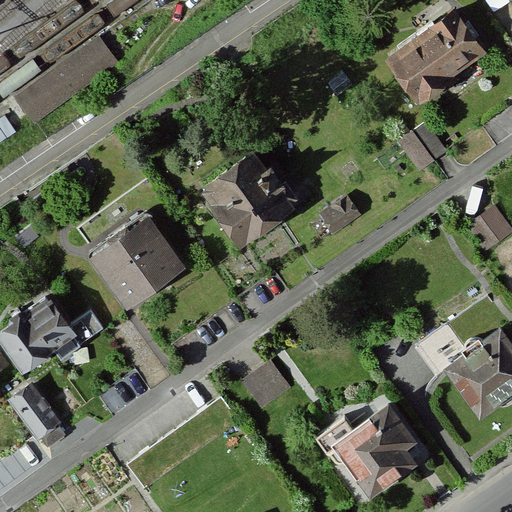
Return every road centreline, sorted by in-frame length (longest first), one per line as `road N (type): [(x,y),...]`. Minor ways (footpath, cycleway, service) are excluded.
road 1 (residential): [(511,145),(0,510)]
road 2 (residential): [(272,0),(0,187)]
